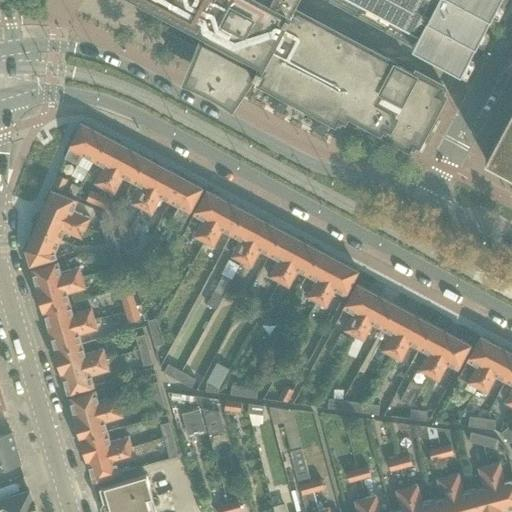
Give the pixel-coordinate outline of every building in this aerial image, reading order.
[(143,0),(201,31),(203,32),(192,59),(183,80),(203,88),(221,98),(230,104),(251,74),(254,76),(255,76),(253,79),(254,79),(339,125),(346,112),(346,113),(362,121),(361,123),(413,150),(418,141),(431,117),(445,92),(290,9),(294,0),(143,0)] [(328,0),(459,71),(497,0),(328,0)] [(511,108),(484,159),(511,174),(511,172),(511,108)] [(69,148),(65,158),(73,162),(77,164),(82,156),(92,162),(106,136),(80,122),(69,148)] [(106,136),(92,162),(102,167),(93,184),(104,189),(127,147),(106,136)] [(127,147),(104,189),(114,195),(122,178),(132,183),(145,157),(127,147)] [(139,187),(131,204),(142,210),(164,167),(145,157),(132,183),(139,187)] [(164,167),(142,210),(151,215),(160,198),(169,203),(183,178),(164,167)] [(58,176),(53,186),(54,186),(62,190),(67,180),(58,176)] [(177,207),(169,224),(179,229),(188,213),(192,205),(198,195),(202,188),(183,178),(169,203),(177,207)] [(51,190),(42,210),(86,229),(87,226),(90,219),(73,211),(77,201),(69,198),(58,193),(51,190)] [(86,200),(96,204),(101,195),(90,190),(86,200)] [(202,220),(193,236),(204,242),(226,201),(207,190),(198,208),(194,215),(199,218),(202,220)] [(101,195),(96,204),(106,208),(110,199),(101,195)] [(226,201),(204,242),(213,247),(214,246),(222,251),(230,235),(232,236),(245,211),(226,201)] [(42,210),(34,229),(61,240),(64,232),(73,237),(81,240),(86,229),(42,210)] [(240,240),(231,257),(241,262),(264,221),(245,211),(232,236),(240,240)] [(108,219),(99,221),(107,246),(116,243),(108,219)] [(264,221),(241,262),(251,267),(260,251),(261,251),(263,252),(269,256),(282,231),(264,221)] [(126,224),(118,227),(123,244),(129,233),(126,224)] [(34,229),(25,250),(29,266),(56,257),(55,253),(61,240),(34,229)] [(277,260),(268,277),(279,282),(301,241),(282,231),(269,256),(277,260)] [(129,233),(123,244),(125,251),(134,249),(129,233)] [(301,241),(279,282),(288,287),(297,271),(307,276),(320,251),(301,241)] [(116,243),(107,246),(114,268),(123,266),(116,243)] [(314,280),(306,296),(316,302),(339,261),(320,251),(307,276),(314,280)] [(339,261),(316,302),(326,307),(335,291),(344,296),(348,288),(357,271),(339,261)] [(50,265),(30,270),(36,291),(82,278),(79,267),(60,272),(57,262),(50,265)] [(222,275),(207,305),(214,309),(219,300),(229,279),(222,275)] [(82,278),(36,291),(43,312),(70,304),(67,294),(82,290),(85,289),(82,278)] [(144,281),(135,284),(139,296),(147,293),(144,281)] [(351,313),(342,330),(353,336),(375,294),(356,284),(347,301),(343,309),(351,313)] [(375,294),(353,336),(363,341),(364,338),(371,325),(380,329),(381,330),(394,304),(375,294)] [(121,298),(124,310),(134,307),(131,296),(121,298)] [(70,304),(43,312),(49,332),(94,319),(91,308),(73,314),(70,304)] [(315,304),(311,311),(316,313),(320,306),(315,304)] [(389,334),(380,350),(391,356),(413,314),(394,304),(381,330),(389,334)] [(134,307),(124,310),(128,323),(138,320),(134,307)] [(413,314),(391,356),(400,361),(409,345),(419,349),(432,324),(413,314)] [(156,318),(147,321),(152,339),(158,327),(156,318)] [(94,319),(49,332),(55,353),(82,345),(79,335),(97,330),(94,319)] [(427,354),(418,370),(429,376),(451,334),(432,324),(419,349),(427,354)] [(158,327),(152,339),(154,346),(163,344),(158,327)] [(340,334),(330,353),(341,358),(351,340),(340,334)] [(451,334),(429,376),(438,381),(447,364),(457,369),(460,362),(470,344),(451,334)] [(144,335),(135,337),(139,350),(147,348),(144,335)] [(470,354),(466,361),(475,366),(467,382),(473,386),(479,389),(481,386),(501,348),(480,336),(470,354)] [(82,345),(55,353),(61,373),(106,360),(103,349),(85,354),(82,345)] [(147,348),(139,350),(143,365),(152,363),(147,348)] [(481,386),(479,389),(487,393),(491,386),(496,377),(505,382),(511,369),(511,353),(501,348),(481,386)] [(106,360),(61,373),(64,385),(67,394),(86,388),(94,386),(94,385),(91,376),(109,371),(106,360)] [(248,361),(243,369),(251,374),(256,365),(248,361)] [(217,363),(206,382),(219,384),(227,369),(217,363)] [(168,364),(163,373),(176,380),(181,372),(168,364)] [(181,372),(176,380),(191,388),(195,380),(181,372)] [(401,400),(412,406),(422,387),(411,381),(401,400)] [(157,382),(148,384),(151,397),(160,394),(157,382)] [(206,382),(205,391),(218,393),(219,384),(206,382)] [(231,386),(230,394),(244,396),(244,395),(245,387),(231,386)] [(293,390),(285,386),(279,397),(287,401),(293,390)] [(244,395),(244,396),(256,398),(257,389),(245,387),(244,395)] [(87,393),(68,399),(74,419),(120,406),(116,395),(98,401),(95,391),(87,393)] [(160,394),(151,397),(155,409),(164,407),(160,394)] [(175,395),(168,397),(171,406),(177,404),(175,395)] [(328,398),(327,407),(341,409),(342,400),(328,398)] [(342,400),(341,409),(348,410),(361,411),(365,403),(349,401),(342,400)] [(225,402),(224,410),(239,412),(240,404),(240,403),(225,401),(225,402)] [(365,403),(361,411),(376,413),(377,405),(365,403)] [(248,404),(247,413),(262,415),(263,406),(248,404)] [(120,406),(74,419),(80,440),(107,431),(105,422),(123,417),(120,406)] [(292,410),(276,408),(280,423),(294,419),(292,410)] [(199,409),(182,414),(188,437),(205,432),(199,409)] [(218,411),(201,409),(208,435),(224,431),(218,411)] [(410,410),(409,418),(425,420),(426,412),(410,410)] [(468,424),(468,426),(481,427),(481,426),(482,425),(485,419),(469,417),(468,424)] [(481,426),(481,427),(488,428),(494,428),(495,421),(495,420),(493,420),(485,419),(482,425),(481,426)] [(168,423),(160,425),(163,437),(172,435),(168,423)] [(511,433),(507,428),(501,433),(508,443),(511,440),(511,433)] [(107,431),(80,440),(86,460),(131,447),(128,436),(110,441),(107,431)] [(0,468),(1,468),(20,463),(12,433),(0,436),(0,468)] [(470,433),(468,441),(483,445),(485,437),(470,433)] [(172,435),(163,437),(169,458),(178,456),(172,435)] [(485,437),(483,445),(493,448),(496,439),(485,437)] [(450,444),(439,447),(442,457),(452,454),(450,444)] [(131,447),(86,460),(92,481),(111,476),(120,473),(117,463),(134,458),(131,447)] [(439,447),(428,450),(431,460),(442,457),(439,447)] [(301,448),(290,451),(299,485),(302,494),(312,491),(313,491),(310,482),(308,473),(301,448)] [(409,455),(398,458),(401,468),(411,465),(409,455)] [(398,458),(387,461),(390,471),(401,468),(398,458)] [(499,462),(488,465),(500,511),(511,507),(511,477),(504,480),(499,462)] [(482,486),(472,489),(478,511),(495,511),(500,511),(488,465),(477,468),(482,486)] [(367,466),(357,469),(360,479),(370,476),(367,466)] [(357,469),(346,472),(349,482),(360,479),(357,469)] [(150,511),(146,497),(152,496),(145,473),(98,487),(102,502),(106,500),(109,511),(150,511)] [(458,473),(447,476),(456,511),(478,511),(472,489),(463,491),(458,473)] [(441,497),(431,500),(434,511),(456,511),(447,476),(436,479),(441,497)] [(310,482),(313,491),(323,488),(321,479),(310,482)] [(417,484),(405,487),(412,511),(434,511),(431,500),(427,483),(417,485),(417,484)] [(399,508),(390,511),(412,511),(405,487),(394,490),(399,508)] [(0,511),(34,511),(28,490),(9,496),(0,498),(0,511)] [(302,494),(301,494),(305,511),(317,511),(312,491),(302,494)] [(379,511),(375,495),(364,498),(367,511),(390,511),(385,511),(379,511)] [(356,511),(367,511),(364,498),(353,501),(356,511)] [(238,501),(227,504),(229,511),(236,511),(241,511),(238,501)]
